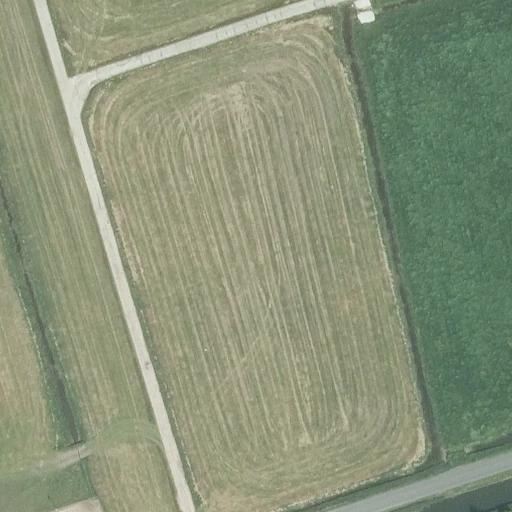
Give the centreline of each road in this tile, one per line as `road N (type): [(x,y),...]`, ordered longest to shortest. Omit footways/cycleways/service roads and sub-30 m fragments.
road 1 (unknown): [(66,90),(190,511)]
road 2 (unclassified): [(346,511),(511,461)]
